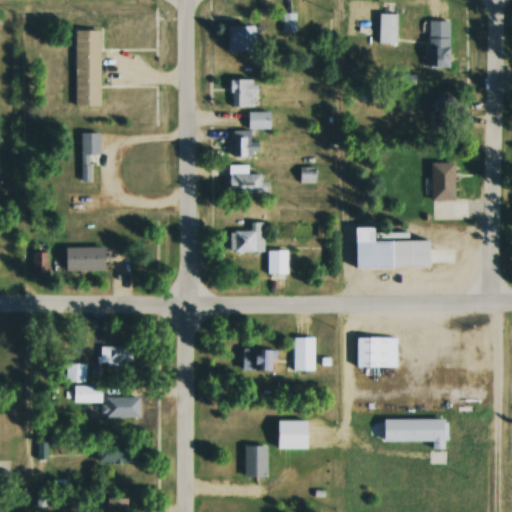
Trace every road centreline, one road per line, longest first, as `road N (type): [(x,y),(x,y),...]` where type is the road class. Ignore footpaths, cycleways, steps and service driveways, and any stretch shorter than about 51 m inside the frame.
road 1 (residential): [(194,511),(196,0)]
road 2 (residential): [(500,306),(503,0)]
